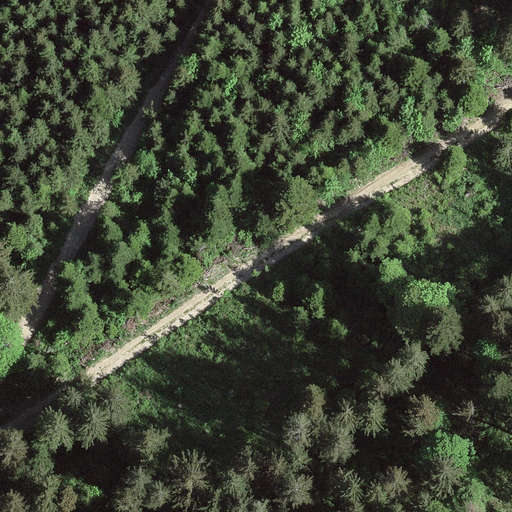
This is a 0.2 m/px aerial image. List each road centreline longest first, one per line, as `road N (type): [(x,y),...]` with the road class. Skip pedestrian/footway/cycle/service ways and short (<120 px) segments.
road 1 (track): [(0,440),(172,334),(316,217),(511,95)]
road 2 (track): [(226,0),(47,289),(19,365),(0,389)]
